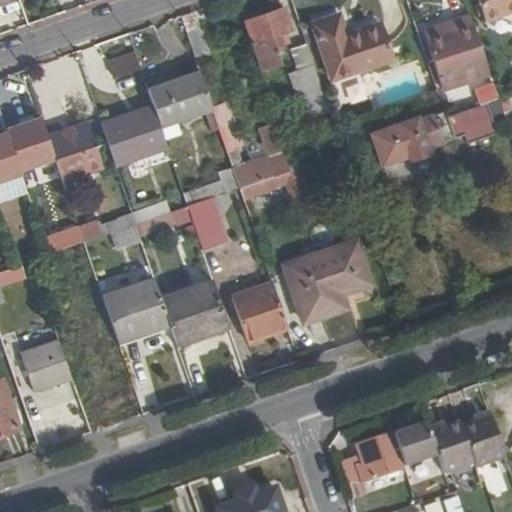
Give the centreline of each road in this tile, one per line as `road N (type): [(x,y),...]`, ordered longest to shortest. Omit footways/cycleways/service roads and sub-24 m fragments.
road 1 (tertiary): [(294,409),(0,507)]
road 2 (tertiary): [(511,331),(294,409)]
road 3 (residential): [(0,59),(174,0)]
